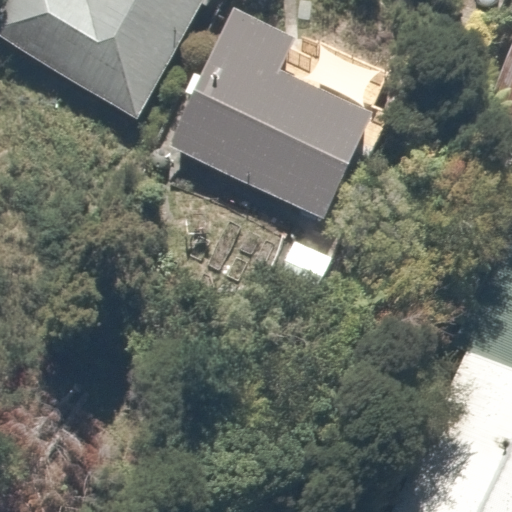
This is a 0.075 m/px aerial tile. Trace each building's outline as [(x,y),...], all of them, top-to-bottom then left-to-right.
[(0,47),(140,121),(203,0),(4,0),(0,9),(0,47)] [(386,81),(235,9),(168,149),(319,220),(386,81)] [(511,121),(511,50),(485,108),(511,121)] [(511,210),(439,345),(465,357),(511,378),(511,210)] [(511,511),(511,378),(465,357),(392,511),(511,511)]
